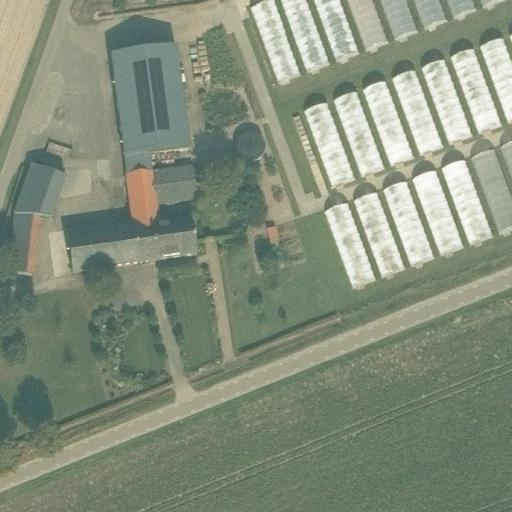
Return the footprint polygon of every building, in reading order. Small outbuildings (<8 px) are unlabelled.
[(276,85),(300,77),(273,0),(272,0),(250,8),(276,85)] [(307,0),(280,0),(305,74),(328,66),(307,0)] [(339,0),(312,0),(335,63),(359,55),(339,0)] [(371,0),(346,0),(363,52),(386,44),(371,0)] [(404,0),(378,0),(391,42),(416,34),(404,0)] [(411,0),(422,31),(446,23),(437,0),(411,0)] [(444,0),(451,21),(475,13),(470,0),(444,0)] [(476,0),(480,10),(504,2),(503,0),(476,0)] [(480,48),(505,124),(511,122),(511,62),(505,40),(480,48)] [(196,257),(194,244),(191,223),(158,228),(155,206),(196,200),(192,169),(151,174),(149,156),(189,151),(177,50),(111,58),(132,225),(65,233),(71,274),(196,257)] [(476,135),(500,127),(476,50),(451,58),(476,135)] [(425,67),(443,145),(468,140),(449,61),(425,67)] [(415,72),(391,81),(419,157),(444,147),(415,72)] [(366,89),(386,167),(410,161),(390,83),(366,89)] [(333,102),(361,178),(385,169),(357,93),(333,102)] [(351,183),(332,105),(308,111),(327,189),(351,183)] [(511,144),(500,148),(500,150),(473,157),(495,234),(511,229),(511,144)] [(467,161),(442,169),(467,246),(492,238),(467,161)] [(45,218),(54,221),(67,177),(32,165),(0,266),(28,275),(45,218)] [(439,257),(463,248),(436,172),(412,180),(439,257)] [(383,191),(409,267),(433,259),(407,183),(383,191)] [(404,271),(378,194),(355,201),(380,278),(404,271)] [(348,204),(325,212),(352,290),(375,282),(348,204)]
